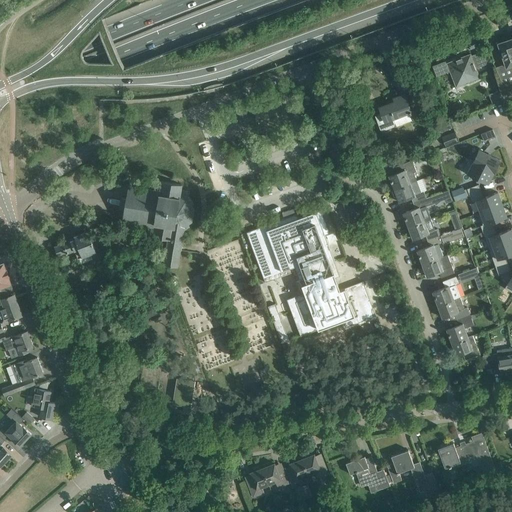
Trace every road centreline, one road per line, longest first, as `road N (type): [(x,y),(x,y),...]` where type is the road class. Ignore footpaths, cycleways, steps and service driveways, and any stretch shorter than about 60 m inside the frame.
road 1 (motorway): [(0,102),(50,82),(195,74),(407,0)]
road 2 (residential): [(102,468),(511,399)]
road 3 (residential): [(447,385),(380,197),(341,171),(304,69)]
road 4 (residential): [(7,209),(100,150),(304,69)]
road 5 (motorway): [(0,106),(257,0)]
road 6 (tertiary): [(87,427),(7,209)]
road 7 (motorway): [(194,0),(0,81)]
road 8 (residential): [(304,69),(488,0)]
road 9 (motorway): [(109,0),(52,55),(0,84)]
